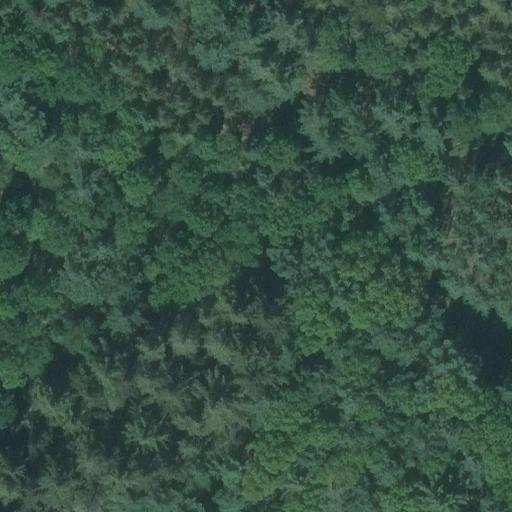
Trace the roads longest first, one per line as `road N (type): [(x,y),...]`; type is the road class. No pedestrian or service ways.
road 1 (track): [(511,105),(0,380)]
road 2 (track): [(511,348),(331,202)]
